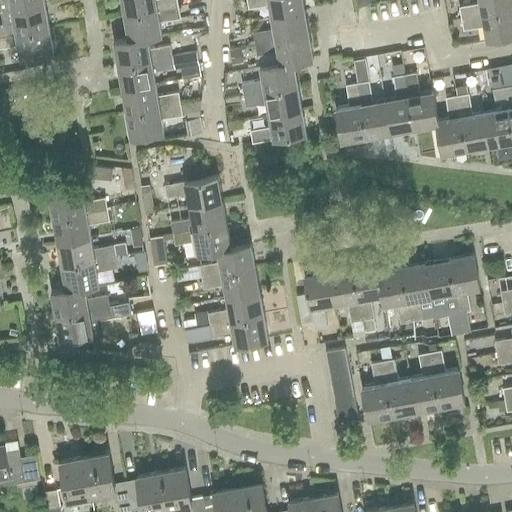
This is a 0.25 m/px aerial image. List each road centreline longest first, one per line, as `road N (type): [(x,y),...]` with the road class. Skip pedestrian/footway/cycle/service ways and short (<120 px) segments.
road 1 (residential): [(511,473),(469,476),(242,450),(153,417),(0,400)]
road 2 (residential): [(370,37),(445,25),(449,54),(511,46)]
road 3 (unknown): [(186,398),(154,282)]
